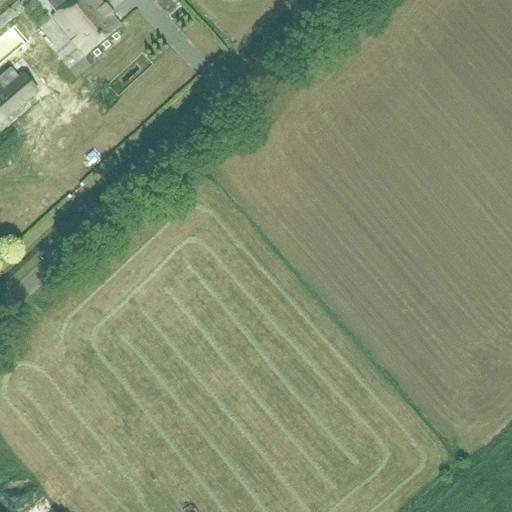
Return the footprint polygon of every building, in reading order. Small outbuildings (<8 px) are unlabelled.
[(52,0),(33,0),(49,14),(58,4),(52,0)] [(84,55),(119,26),(96,0),(73,0),(53,18),(84,55)] [(183,48),(175,70),(196,77),(203,55),(183,48)] [(0,120),(35,91),(22,75),(18,79),(3,92),(0,87),(0,120)] [(52,511),(44,502),(32,511),(52,511)]
